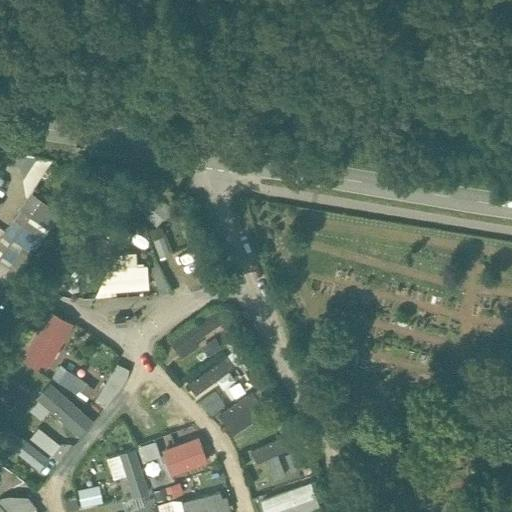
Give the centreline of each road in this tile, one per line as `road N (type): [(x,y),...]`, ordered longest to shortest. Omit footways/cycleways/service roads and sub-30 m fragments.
road 1 (unclassified): [(227,159),(221,221),(348,511)]
road 2 (tertiary): [(227,159),(511,207)]
road 3 (tertiary): [(0,119),(227,159)]
